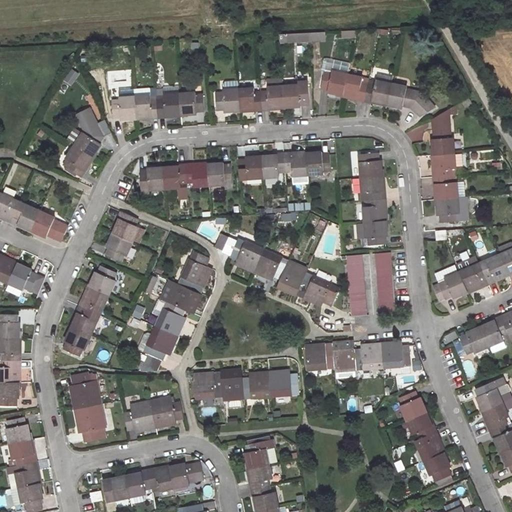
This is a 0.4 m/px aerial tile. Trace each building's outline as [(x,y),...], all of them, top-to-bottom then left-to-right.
[(311,41),(311,31),(283,33),(283,43),(311,41)] [(419,113),(433,106),(428,93),(410,89),(410,86),(384,81),(383,84),(367,80),(367,77),(352,73),(352,69),(328,64),(323,85),(331,87),(330,92),(403,108),(404,104),(415,105),(419,113)] [(72,86),(78,74),(70,69),(63,82),(72,86)] [(218,95),(219,109),(226,108),(227,113),(301,109),(301,105),(311,105),(310,81),(301,81),(301,84),(271,86),(272,92),(257,93),(256,87),(226,88),(226,95),(218,95)] [(116,103),(117,118),(127,116),(127,121),(203,115),(202,110),(209,109),(208,97),(200,97),(200,94),(173,96),(173,100),(150,101),(150,97),(126,99),(126,102),(116,103)] [(83,133),(81,136),(95,146),(99,140),(107,137),(101,123),(93,126),(87,110),(78,114),(80,118),(77,120),(83,133)] [(442,215),(442,222),(445,222),(457,222),(458,215),(461,215),(460,184),(453,184),(452,168),(459,168),(458,139),(452,139),(449,110),(436,119),(437,140),(433,140),(437,215),(442,215)] [(72,117),(81,136),(83,133),(77,120),(80,118),(78,114),(72,117)] [(63,143),(70,148),(78,137),(71,132),(63,143)] [(81,136),(79,135),(78,137),(70,148),(61,161),(65,164),(61,170),(76,180),(80,174),(79,173),(96,147),(95,146),(81,136)] [(380,152),(368,153),(369,162),(367,162),(368,178),(368,192),(363,192),(364,208),(371,208),(373,237),(369,237),(369,244),(386,243),(386,237),(390,237),(384,160),(381,161),(380,152)] [(369,162),(368,153),(360,153),(361,162),(367,162),(369,162)] [(331,155),(239,160),(240,173),(249,173),(249,178),(279,176),(278,170),(295,169),(296,175),(324,174),(323,168),(331,168),(331,155)] [(231,163),(142,168),(143,189),(182,186),(182,182),(200,180),(200,185),(227,182),(227,179),(232,178),(231,163)] [(360,192),(363,192),(368,192),(368,178),(360,179),(360,185),(359,185),(360,192)] [(59,239),(66,223),(52,217),(53,215),(0,191),(0,214),(3,216),(2,218),(15,224),(16,222),(44,235),(45,233),(59,239)] [(288,211),(309,210),(309,203),(287,204),(288,211)] [(137,228),(141,219),(124,211),(119,221),(123,224),(108,257),(122,263),(126,254),(130,256),(137,242),(144,245),(148,235),(137,228)] [(282,214),(282,222),(296,221),(295,213),(282,214)] [(445,222),(442,222),(433,223),(433,232),(446,231),(445,222)] [(226,246),(230,236),(225,233),(220,243),(226,246)] [(334,304),(341,288),(240,238),(239,240),(230,236),(226,246),(225,248),(232,251),(231,254),(241,259),(237,266),(269,280),(272,273),(286,280),(282,287),(314,303),(317,296),(334,304)] [(442,279),(448,295),(455,292),(456,295),(485,284),(486,286),(499,280),(499,279),(511,273),(511,246),(488,256),(490,260),(476,265),(472,254),(457,260),(460,267),(445,274),(446,277),(442,279)] [(189,257),(203,264),(207,256),(193,249),(189,257)] [(382,311),(395,310),(389,250),(377,251),(382,311)] [(351,314),(363,313),(359,252),(345,253),(351,314)] [(26,293),(34,277),(27,274),(28,272),(0,258),(1,257),(0,256),(0,281),(19,291),(20,289),(26,293)] [(149,365),(157,364),(166,347),(172,350),(187,320),(181,317),(184,310),(187,302),(194,305),(207,277),(202,274),(206,265),(203,264),(189,257),(177,284),(168,302),(152,336),(146,333),(140,346),(147,349),(138,368),(149,365)] [(118,270),(104,263),(65,346),(79,353),(83,345),(87,347),(100,320),(94,317),(100,301),(108,305),(120,279),(115,277),(118,270)] [(202,274),(207,277),(212,268),(206,265),(202,274)] [(34,277),(26,293),(31,295),(38,279),(34,277)] [(146,293),(151,294),(156,278),(150,277),(146,293)] [(448,295),(442,279),(432,283),(438,299),(448,295)] [(168,302),(177,284),(171,282),(163,300),(168,302)] [(187,302),(184,310),(191,313),(194,305),(187,302)] [(135,305),(132,317),(141,319),(144,307),(135,305)] [(494,319),(465,330),(466,332),(459,335),(466,351),(474,348),(475,351),(506,338),(504,335),(511,331),(511,311),(508,313),(507,311),(494,317),(494,319)] [(4,404),(22,405),(22,314),(5,314),(5,322),(0,322),(0,350),(5,351),(5,367),(0,367),(0,396),(4,396),(4,404)] [(129,326),(138,328),(140,320),(132,318),(129,326)] [(334,370),(412,367),(411,345),(401,345),(400,341),(367,342),(367,347),(355,348),(355,343),(319,344),(319,349),(306,349),(306,367),(334,365),(334,370)] [(108,361),(111,352),(102,350),(99,359),(108,361)] [(236,378),(235,369),(205,371),(206,378),(195,378),(196,396),(226,393),(228,407),(247,406),(247,398),(298,394),(299,385),(298,373),(286,374),(285,366),(252,369),(252,376),(243,377),(236,378)] [(243,369),(235,369),(236,378),(243,377),(243,369)] [(86,373),(72,376),(74,389),(70,390),(77,428),(83,427),(86,440),(103,437),(101,430),(106,429),(98,381),(88,383),(86,373)] [(438,474),(453,468),(417,384),(401,390),(403,397),(400,399),(411,425),(418,423),(425,439),(418,441),(429,469),(435,467),(438,474)] [(511,432),(509,434),(504,420),(510,417),(499,390),(494,391),(491,384),(476,389),(482,402),(475,404),(501,469),(507,467),(510,473),(511,471),(511,432)] [(181,420),(178,406),(169,407),(167,396),(153,398),(154,405),(131,409),(131,415),(123,416),(126,431),(138,429),(139,434),(172,428),(171,422),(181,420)] [(23,511),(25,511),(40,509),(21,418),(5,421),(7,429),(2,430),(8,461),(14,461),(17,473),(11,474),(15,500),(22,499),(23,511)] [(244,454),(255,511),(280,511),(276,491),(272,493),(268,476),(272,475),(270,465),(279,463),(275,439),(248,444),(249,453),(244,454)] [(103,486),(108,511),(123,511),(132,510),(130,500),(148,496),(147,490),(159,488),(160,494),(190,488),(190,486),(205,483),(201,463),(186,466),(186,464),(112,479),(113,484),(103,486)] [(100,490),(89,492),(91,501),(102,499),(100,490)]
